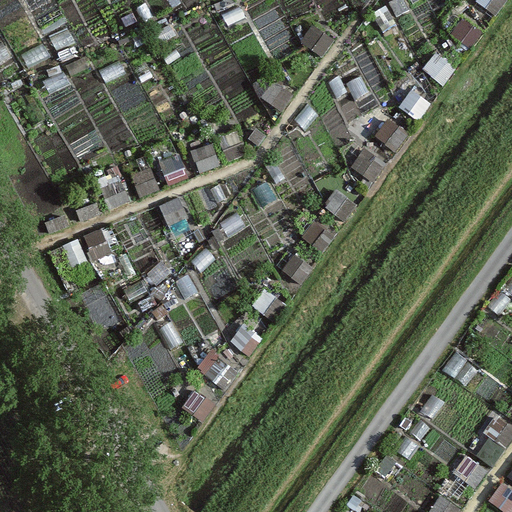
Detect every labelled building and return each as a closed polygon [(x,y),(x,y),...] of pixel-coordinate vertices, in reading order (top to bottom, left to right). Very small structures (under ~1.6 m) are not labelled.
[(503,0),(477,0),(473,5),(492,20),(506,2),(503,0)] [(239,7),(221,17),(228,30),(246,21),(239,7)] [(386,8),(372,16),(383,35),(397,27),(386,8)] [(464,20),(450,38),(469,52),(483,34),(464,20)] [(169,26),(151,36),(157,47),(175,37),(169,26)] [(316,28),(302,46),(321,61),(335,43),(316,28)] [(68,30),(50,39),(57,52),(75,43),(68,30)] [(3,43),(0,45),(0,63),(11,56),(3,43)] [(436,57),(422,75),(441,89),(455,71),(436,57)] [(62,73),(44,82),(51,96),(69,86),(62,73)] [(362,77),(347,85),(355,101),(370,93),(362,77)] [(340,78),(328,84),(338,101),(349,95),(340,78)] [(275,83),(261,100),(280,115),(294,97),(275,83)] [(412,91),(398,109),(417,123),(431,105),(412,91)] [(306,106),(295,123),(307,131),(319,115),(306,106)] [(389,123),(375,140),(394,155),(408,137),(389,123)] [(249,126),(241,137),(258,149),(266,138),(249,126)] [(238,135),(217,143),(227,166),(247,157),(238,135)] [(210,146),(189,155),(198,177),(219,168),(210,146)] [(367,152),(353,170),(372,184),(386,166),(367,152)] [(180,158),(159,167),(168,189),(189,180),(180,158)] [(275,163),(265,169),(277,188),(286,182),(275,163)] [(150,170),(129,179),(138,201),(159,193),(150,170)] [(260,180),(249,197),(262,205),(273,188),(260,180)] [(120,182),(99,190),(108,212),(129,204),(120,182)] [(338,193),(325,211),(344,225),(357,207),(338,193)] [(179,200),(158,209),(167,231),(188,222),(179,200)] [(96,204),(76,213),(81,224),(101,215),(96,204)] [(236,213),(219,224),(228,238),(245,227),(236,213)] [(65,217),(45,226),(50,237),(70,228),(65,217)] [(315,225),(301,243),(320,257),(334,239),(315,225)] [(102,231),(81,240),(90,262),(111,253),(102,231)] [(79,242),(58,250),(67,272),(88,264),(79,242)] [(205,249),(189,262),(200,275),(216,261),(205,249)] [(294,255),(280,273),(299,287),(313,269),(294,255)] [(160,263),(146,277),(157,289),(172,275),(160,263)] [(175,284),(185,301),(200,293),(189,275),(175,284)] [(125,286),(135,304),(148,296),(138,279),(125,286)] [(267,293),(253,311),(272,325),(286,307),(267,293)] [(486,308),(498,318),(511,302),(499,293),(486,308)] [(189,301),(171,310),(188,344),(207,334),(189,301)] [(160,333),(171,351),(183,343),(173,325),(160,333)] [(243,327),(229,344),(248,359),(262,341),(243,327)] [(114,329),(97,342),(108,355),(124,343),(114,329)] [(442,372),(454,381),(468,363),(456,354),(442,372)] [(218,360),(204,378),(223,392),(237,374),(218,360)] [(196,392),(183,410),(202,424),(215,406),(196,392)] [(419,413),(431,422),(444,404),(432,395),(419,413)] [(511,430),(498,419),(484,437),(503,452),(511,439),(511,430)] [(395,453),(407,461),(419,445),(407,436),(395,453)] [(374,474),(385,482),(397,466),(386,458),(374,474)] [(468,460),(454,478),(473,492),(487,474),(468,460)] [(511,511),(511,493),(502,486),(489,504),(499,511),(511,511)] [(458,511),(442,499),(431,511),(458,511)]
